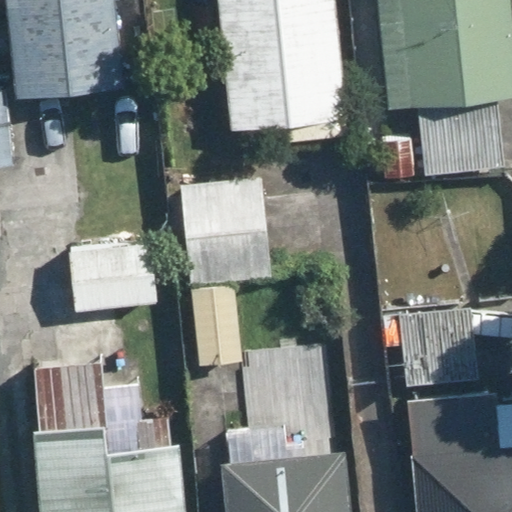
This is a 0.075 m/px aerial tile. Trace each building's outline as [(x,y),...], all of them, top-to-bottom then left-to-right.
[(101,0),(0,0),(0,37),(2,37),(6,86),(108,78),(101,0)] [(266,147),(336,141),(323,0),(206,0),(218,137),(265,133),(266,147)] [(511,101),(502,0),(362,0),(378,176),(490,166),(484,103),(511,101)] [(160,177),(165,284),(183,283),(186,365),(234,363),(231,279),(266,278),(262,173),(160,177)] [(149,245),(65,250),(69,314),(153,309),(149,245)] [(462,309),(386,316),(392,386),(468,380),(462,309)] [(478,393),(399,400),(408,511),(511,511),(511,403),(479,406),(478,393)] [(95,416),(18,423),(26,511),(177,511),(171,450),(99,457),(95,416)] [(348,511),(345,447),(210,455),(213,511),(348,511)]
